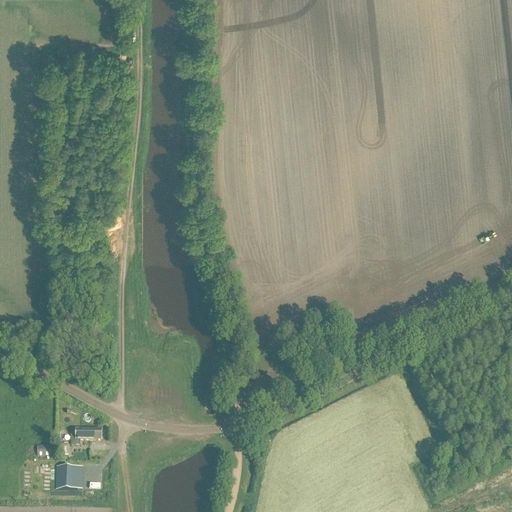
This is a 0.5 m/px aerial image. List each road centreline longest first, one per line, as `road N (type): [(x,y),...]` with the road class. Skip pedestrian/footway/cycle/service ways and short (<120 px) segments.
road 1 (unclassified): [(511,297),(236,431),(121,419),(0,361)]
road 2 (track): [(200,0),(200,195),(233,334),(237,401)]
